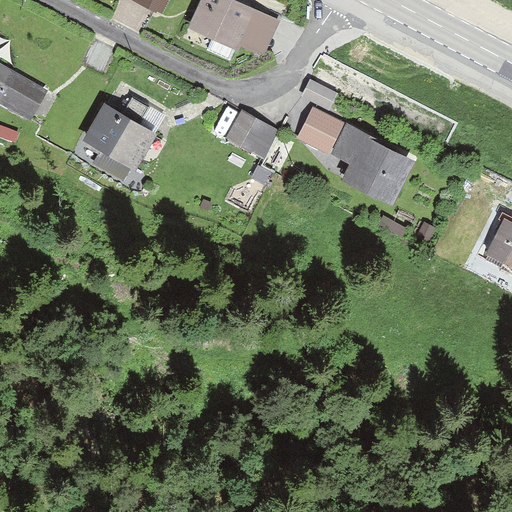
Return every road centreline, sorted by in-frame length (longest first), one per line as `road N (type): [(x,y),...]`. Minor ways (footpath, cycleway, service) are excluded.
road 1 (residential): [(341,0),(282,81),(257,98),(224,93),(45,0)]
road 2 (secondary): [(511,62),(392,0)]
